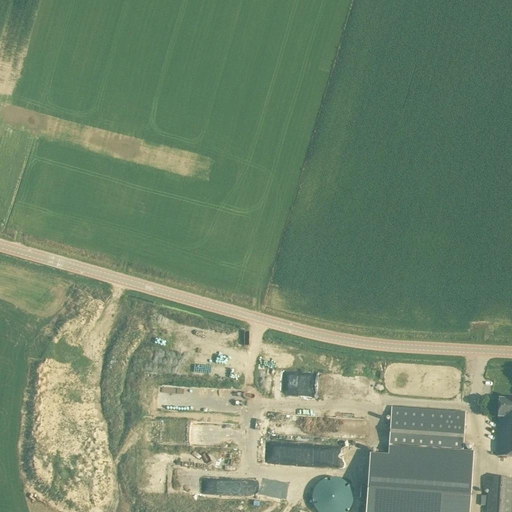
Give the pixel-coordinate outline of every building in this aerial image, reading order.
[(289,381),(288,390),(302,393),(304,385),(309,386),(310,380),(294,377),(293,382),(289,381)] [(511,399),(499,399),(498,418),(500,418),(498,456),(511,457),(511,399)] [(370,454),(365,511),(469,511),(473,452),(461,451),(464,412),(390,407),(387,456),(370,454)] [(347,511),(348,511),(351,507),(353,501),(353,495),(351,490),(348,485),(343,481),(338,479),(332,478),(326,479),(321,482),(317,486),(314,491),(312,496),(312,502),(314,508),(317,511),(347,511)] [(510,511),(511,489),(511,479),(483,478),(482,491),(487,491),(485,511),(510,511)]
